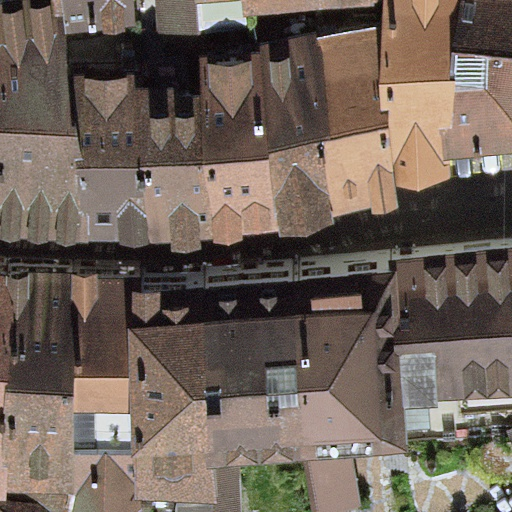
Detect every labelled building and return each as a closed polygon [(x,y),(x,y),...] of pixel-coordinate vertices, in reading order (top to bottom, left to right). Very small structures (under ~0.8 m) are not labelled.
[(61,0),(62,7),(63,16),(130,7),(129,0),(61,0)] [(163,0),(167,38),(202,35),(200,18),(198,0),(163,0)] [(198,0),(200,18),(249,14),(248,0),(198,0)] [(386,0),(387,20),(394,147),(451,142),(451,128),(459,9),(459,0),(386,0)] [(511,23),(511,0),(459,0),(459,9),(511,23)] [(62,7),(0,7),(0,166),(1,177),(0,190),(0,202),(87,211),(72,92),(63,16),(62,7)] [(451,128),(511,122),(511,23),(459,9),(451,128)] [(323,34),(337,182),(395,168),(394,147),(387,20),(323,34)] [(277,193),(277,197),(337,182),(323,34),(254,47),(277,193)] [(208,88),(224,197),(277,193),(254,47),(203,49),(208,88)] [(146,91),(154,210),(225,205),(224,197),(208,88),(146,91)] [(72,92),(87,211),(154,210),(146,91),(72,92)] [(511,236),(298,257),(301,422),(399,416),(397,373),(459,370),(461,402),(511,398),(511,236)] [(53,454),(60,455),(72,260),(6,253),(6,399),(6,416),(6,448),(53,454)] [(211,471),(212,511),(233,511),(234,427),(301,422),(298,257),(201,265),(209,428),(211,471)] [(138,261),(72,260),(60,455),(57,511),(78,511),(84,511),(140,511),(140,464),(138,267),(138,261)] [(138,267),(140,464),(162,466),(160,511),(212,511),(211,471),(209,428),(201,265),(138,267)] [(5,462),(5,465),(0,464),(0,511),(57,511),(60,455),(53,454),(51,467),(5,462)]
